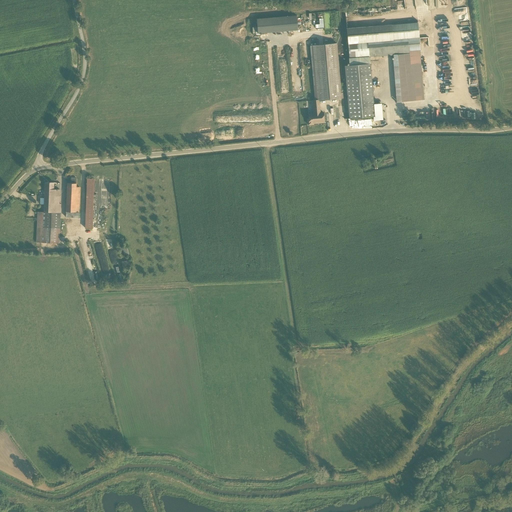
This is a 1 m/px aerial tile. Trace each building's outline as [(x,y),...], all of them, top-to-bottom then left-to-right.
[(415,10),(414,0),(396,0),(397,5),(404,4),(405,11),(415,10)] [(296,16),(256,19),(258,34),(297,30),(296,16)] [(375,117),(374,104),(369,57),(393,55),(393,60),(392,60),(396,103),(424,100),(418,23),(346,28),(349,65),(345,66),(349,119),(373,117),(375,117)] [(308,119),(307,119),(308,125),(313,125),(313,124),(324,123),(323,112),(320,112),(319,101),(343,98),(342,93),(341,93),(336,43),(310,46),(314,100),(312,100),(313,113),(308,113),(308,119)] [(375,117),(373,117),(373,120),(382,120),(381,104),(374,104),(375,117)] [(391,154),(377,158),(378,162),(379,163),(384,162),(384,163),(393,161),(391,154)] [(67,183),(65,212),(66,212),(65,217),(71,218),(78,218),(78,213),(79,213),(80,187),(76,187),(76,178),(71,178),(71,182),(69,182),(69,183),(67,183)] [(86,178),(85,228),(92,229),(94,179),(86,178)] [(37,212),(36,242),(59,243),(61,204),(59,204),(60,189),(53,189),(54,183),(59,184),(59,183),(45,182),(43,212),(37,212)]
